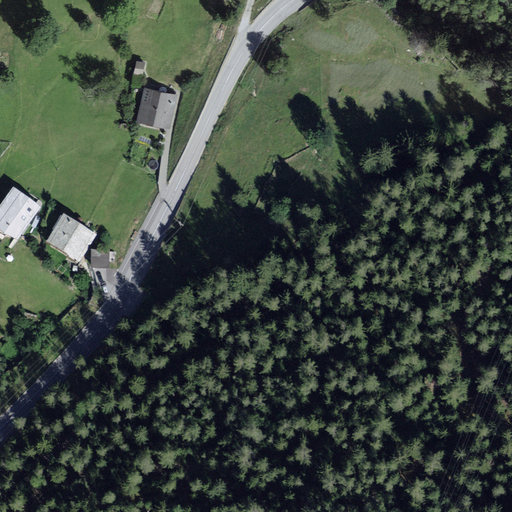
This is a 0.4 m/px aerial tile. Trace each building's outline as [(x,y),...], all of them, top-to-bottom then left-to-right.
[(149,62),(135,58),(132,71),(145,75),(149,62)] [(180,92),(146,85),(139,119),(168,126),(173,127),(180,92)] [(42,206),(14,188),(0,209),(0,232),(16,244),(42,206)] [(96,233),(65,214),(48,241),(79,260),(96,233)] [(110,251),(92,251),(92,267),(111,267),(110,251)]
